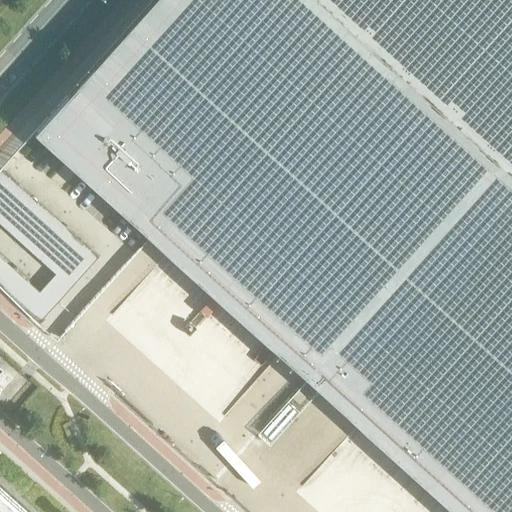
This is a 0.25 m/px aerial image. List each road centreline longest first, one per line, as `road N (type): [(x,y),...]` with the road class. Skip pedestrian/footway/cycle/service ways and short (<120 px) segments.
road 1 (unclassified): [(208,511),(0,321)]
road 2 (unclassified): [(0,422),(100,511)]
